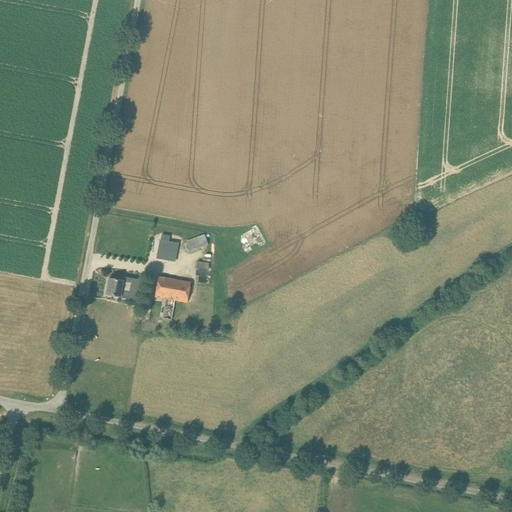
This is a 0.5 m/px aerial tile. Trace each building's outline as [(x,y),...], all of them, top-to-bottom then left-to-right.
[(258,225),(244,233),(252,249),(266,241),(258,225)] [(208,246),(204,234),(197,237),(201,248),(208,246)] [(158,248),(156,258),(175,261),(177,251),(176,251),(159,248),(158,248)] [(198,262),(197,269),(207,270),(208,263),(198,262)] [(188,302),(191,281),(158,275),(154,297),(164,299),(160,318),(172,320),(175,300),(188,302)] [(123,281),(109,279),(106,295),(120,297),(121,291),(129,292),(131,283),(123,282),(123,281)]
